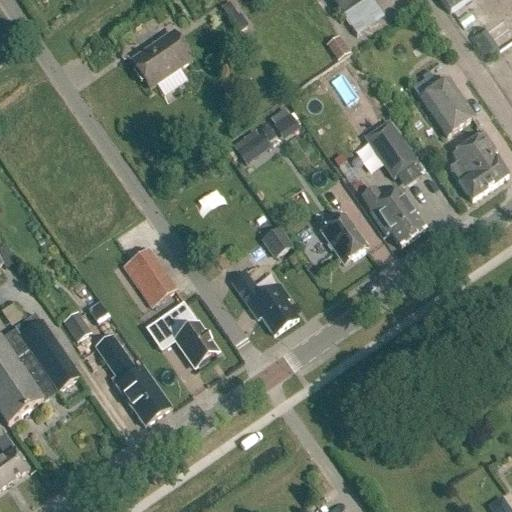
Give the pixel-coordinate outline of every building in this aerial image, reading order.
[(329,0),(343,20),(371,0),(370,0),(329,0)] [(437,0),(450,17),(452,16),(475,0),(437,0)] [(219,11),(237,35),(247,28),(239,17),(238,18),(228,5),(219,11)] [(130,65),(150,94),(192,65),(172,36),(130,65)] [(348,57),(335,39),(322,48),(335,66),(348,57)] [(412,93),(446,142),(475,123),(448,83),(438,90),(429,77),(422,81),(424,84),(412,93)] [(290,116),(273,128),(282,141),(299,129),(290,116)] [(416,166),(388,124),(363,142),(391,183),(416,166)] [(460,188),(460,189),(472,206),(508,182),(494,161),(497,159),(483,139),(452,159),(458,167),(449,173),(460,188)] [(235,157),(245,170),(257,161),(248,148),(235,157)] [(339,180),(352,174),(346,161),(333,168),(339,180)] [(356,195),(370,186),(364,176),(350,185),(356,195)] [(386,240),(390,238),(401,253),(425,236),(414,221),(417,219),(400,193),(383,205),(374,192),(361,201),(370,214),(369,215),(386,240)] [(367,253),(344,220),(321,236),(344,269),(367,253)] [(257,245),(270,265),(289,252),(276,233),(257,245)] [(211,254),(217,264),(235,252),(228,242),(211,254)] [(147,255),(124,271),(152,312),(176,296),(147,255)] [(261,322),(274,340),(298,323),(285,305),(289,303),(280,289),(262,301),(245,278),(232,287),(258,324),(261,322)] [(0,320),(2,323),(16,314),(6,298),(0,301),(0,320)] [(164,323),(178,343),(175,344),(195,373),(217,358),(205,341),(207,340),(198,328),(196,330),(183,310),(164,323)] [(90,338),(76,318),(61,328),(75,348),(90,338)] [(15,335),(0,345),(42,406),(57,396),(58,397),(79,382),(41,326),(40,326),(34,319),(14,333),(15,335)] [(111,384),(144,431),(170,413),(142,372),(136,376),(112,341),(95,352),(115,381),(111,384)] [(0,420),(7,431),(43,407),(42,406),(0,345),(0,344),(0,420)] [(0,464),(0,494),(28,476),(14,455),(0,464)] [(509,511),(502,502),(489,511),(490,511),(509,511)]
